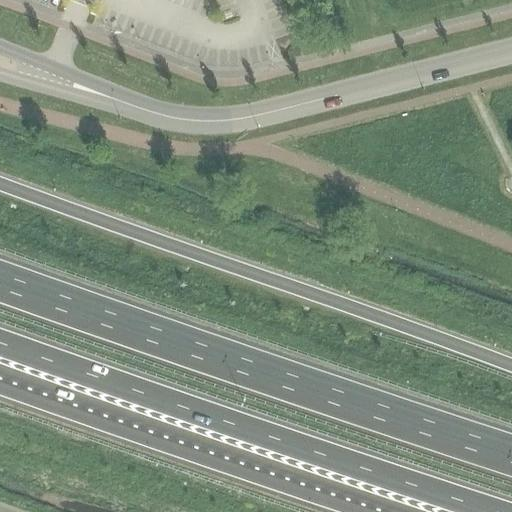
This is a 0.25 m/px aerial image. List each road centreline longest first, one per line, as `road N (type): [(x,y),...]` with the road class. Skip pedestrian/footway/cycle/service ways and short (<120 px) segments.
road 1 (trunk): [(511,457),(0,281)]
road 2 (trunk): [(0,344),(489,511)]
road 3 (trunk): [(0,371),(406,511)]
road 4 (tertiary): [(240,119),(511,54)]
road 5 (tertiary): [(240,119),(175,119),(0,59)]
road 6 (unknown): [(114,0),(231,36),(264,24),(257,0)]
